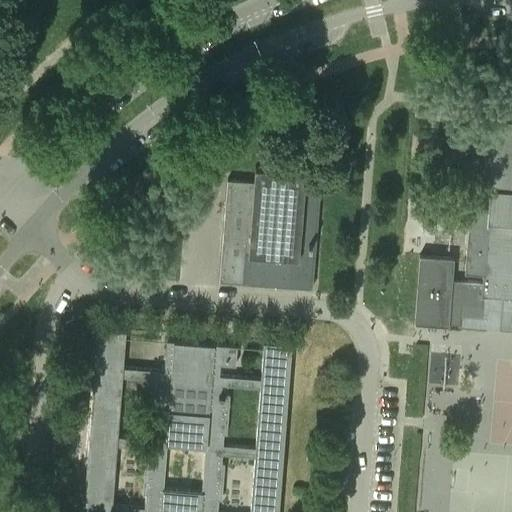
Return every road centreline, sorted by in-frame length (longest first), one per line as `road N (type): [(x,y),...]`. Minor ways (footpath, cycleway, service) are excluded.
road 1 (residential): [(358,511),(371,354),(362,327),(313,308),(116,293),(69,267)]
road 2 (residential): [(32,231),(135,126),(218,69),(329,25),(399,8)]
road 3 (residential): [(280,0),(204,32),(150,67),(0,201)]
road 4 (residential): [(35,509),(44,358),(69,267)]
